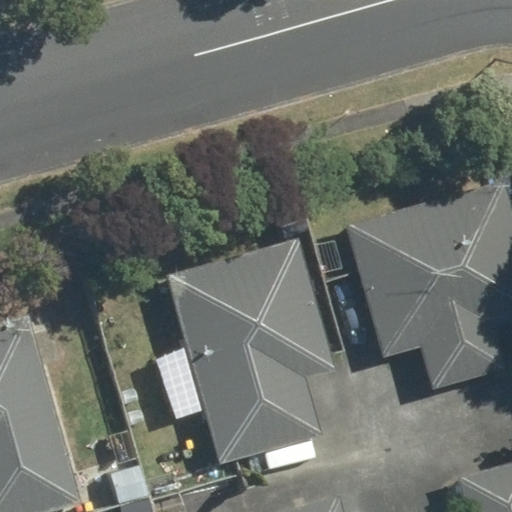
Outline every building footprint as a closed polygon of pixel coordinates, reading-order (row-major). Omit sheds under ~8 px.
[(340,221),(376,356),(415,346),(426,388),(498,368),(487,326),(511,319),(511,218),(501,178),(340,221)] [(289,236),(159,272),(213,464),(313,436),(297,381),(327,373),(289,236)] [(29,317),(0,324),(0,511),(47,511),(77,505),(29,317)] [(460,511),(511,511),(511,461),(451,479),(460,511)] [(340,511),(336,497),(280,511),(340,511)]
